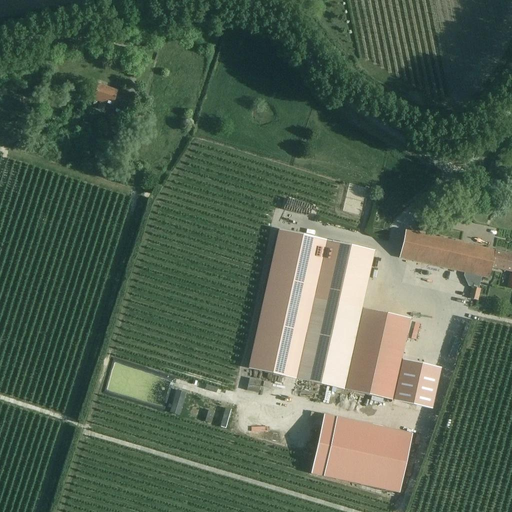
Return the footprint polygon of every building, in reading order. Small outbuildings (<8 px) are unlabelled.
[(108,105),(113,90),(97,84),(92,100),(98,102),(96,107),(102,109),(104,103),(108,105)] [(124,110),(129,95),(113,90),(108,105),(124,110)] [(78,156),(81,145),(76,143),(72,154),(78,156)] [(319,223),(334,227),(336,222),(320,218),(319,223)] [(327,241),(326,241),(279,230),(248,367),(296,378),(327,241)] [(511,254),(406,231),(400,257),(490,278),(492,267),(511,271),(511,273),(511,275),(511,274),(511,254)] [(373,251),(327,241),(296,378),(392,399),(409,320),(361,310),(373,251)] [(480,289),(479,289),(472,288),(470,299),(478,301),(480,289)] [(176,390),(169,412),(179,415),(186,393),(176,390)] [(399,493),(412,434),(323,415),(310,474),(399,493)]
